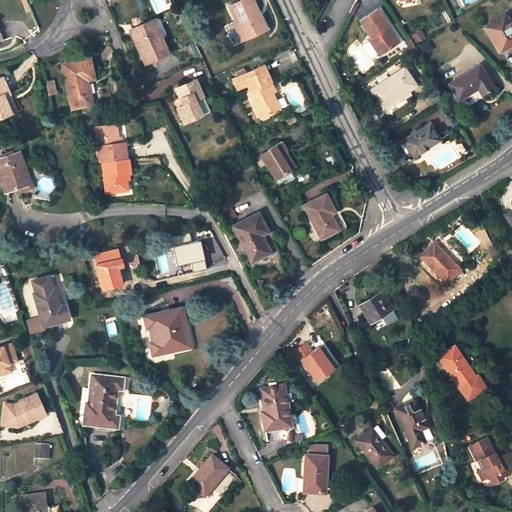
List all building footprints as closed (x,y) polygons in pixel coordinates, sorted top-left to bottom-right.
[(242,0),(240,2),(229,6),(236,22),(244,39),(264,30),(256,13),(258,12),(252,0),(242,0)] [(376,9),(360,20),(371,37),(368,39),(379,55),(397,44),(386,28),(388,27),(376,9)] [(256,13),(264,30),(266,29),(258,12),(256,13)] [(511,27),(504,15),(485,27),(500,52),(511,43),(511,27)] [(161,38),(153,20),(151,21),(159,39),(161,38)] [(159,39),(151,21),(134,28),(138,37),(134,39),(138,49),(142,48),(145,53),(141,55),(145,64),(168,54),(161,38),(159,39)] [(233,24),(241,41),(244,39),(236,22),(233,24)] [(399,42),(388,27),(386,28),(397,44),(399,42)] [(420,31),(412,36),(416,43),(424,37),(420,31)] [(404,53),(415,46),(411,39),(406,42),(409,46),(402,51),(404,53)] [(90,59),(63,65),(72,108),(91,104),(86,80),(94,79),(90,59)] [(263,65),(243,74),(250,90),(248,91),(257,110),(264,106),(268,115),(278,110),(271,92),(269,87),(272,86),(263,65)] [(479,65),(449,84),(459,100),(478,88),(482,96),(494,88),(479,65)] [(383,108),(416,85),(404,67),(388,78),(390,80),(387,82),(386,80),(371,90),(383,108)] [(0,78),(0,118),(11,113),(4,99),(10,96),(2,78),(0,78)] [(180,107),(177,109),(183,123),(201,115),(195,102),(203,98),(195,80),(176,89),(180,99),(183,105),(180,107)] [(11,113),(16,111),(10,96),(4,99),(11,113)] [(257,110),(261,118),(268,115),(264,106),(257,110)] [(101,163),(126,160),(123,142),(117,143),(116,137),(121,136),(123,133),(122,126),(120,124),(94,128),(99,163),(101,163)] [(430,124),(403,141),(413,157),(440,140),(430,124)] [(282,142),(261,155),(276,178),(290,169),(279,154),(285,150),(286,149),(282,142)] [(290,169),(295,166),(285,150),(279,154),(290,169)] [(19,152),(0,158),(0,177),(3,176),(8,191),(16,188),(18,194),(35,188),(25,161),(23,162),(19,152)] [(126,160),(101,163),(105,194),(126,191),(125,181),(124,175),(126,175),(129,175),(127,159),(126,160)] [(8,191),(3,176),(0,177),(0,178),(5,192),(8,191)] [(206,181),(201,186),(205,190),(210,184),(206,181)] [(326,194),(305,205),(321,238),(337,230),(329,214),(334,212),(326,194)] [(258,213),(232,226),(251,263),(270,253),(263,239),(261,240),(259,236),(261,235),(267,232),(258,213)] [(202,240),(173,243),(176,264),(192,262),(193,270),(205,268),(202,240)] [(442,251),(434,242),(432,244),(440,252),(442,251)] [(432,244),(420,256),(446,282),(460,268),(442,251),(440,252),(432,244)] [(118,251),(94,256),(103,290),(108,288),(119,285),(121,284),(116,268),(123,266),(118,251)] [(59,303),(55,288),(53,288),(49,276),(32,281),(35,294),(33,294),(43,326),(62,321),(57,304),(59,303)] [(140,281),(127,283),(128,294),(145,292),(140,281)] [(392,309),(394,307),(383,289),(357,305),(364,316),(366,314),(361,306),(382,293),(392,309)] [(382,293),(361,306),(366,314),(371,322),(392,309),(382,293)] [(182,308),(144,316),(147,328),(149,328),(153,343),(150,343),(153,356),(184,348),(179,327),(186,325),(182,308)] [(184,348),(190,347),(186,325),(179,327),(184,348)] [(0,373),(0,374),(0,372),(0,366),(8,364),(16,361),(11,344),(0,347),(0,373)] [(302,361),(316,381),(321,378),(333,369),(318,348),(312,352),(306,344),(294,353),(300,362),(302,361)] [(460,356),(453,346),(451,347),(459,357),(460,356)] [(475,376),(460,356),(459,357),(451,347),(438,356),(468,400),(486,388),(476,375),(475,376)] [(1,375),(11,372),(8,364),(0,366),(0,372),(0,374),(1,375)] [(113,417),(116,390),(121,391),(123,380),(94,377),(91,405),(89,405),(86,405),(83,426),(117,430),(118,418),(113,417)] [(262,413),(265,430),(290,426),(284,386),(262,389),(265,412),(262,413)] [(13,405),(4,403),(2,419),(10,421),(10,426),(17,427),(24,424),(23,423),(27,421),(27,422),(44,415),(35,393),(18,401),(19,402),(13,405)] [(487,395),(490,405),(497,403),(494,393),(487,395)] [(416,401),(396,409),(412,448),(425,443),(419,430),(427,427),(416,401)] [(384,436),(376,425),(368,431),(376,442),(379,440),(384,436)] [(368,431),(355,441),(376,468),(392,456),(379,440),(376,442),(368,431)] [(481,460),(485,468),(478,472),(483,480),(487,478),(492,480),(494,484),(503,479),(501,475),(504,473),(505,475),(511,471),(511,456),(510,452),(497,458),(486,437),(469,446),(477,462),(481,460)] [(46,446),(35,446),(34,458),(45,459),(46,446)] [(320,456),(327,457),(332,457),(333,447),(324,446),(320,449),(320,456)] [(307,480),(306,493),(325,494),(325,490),(326,480),(327,457),(320,456),(305,455),(304,480),(307,480)] [(212,457),(189,484),(204,497),(228,470),(212,457)] [(45,511),(43,495),(22,498),(23,511),(45,511)]
